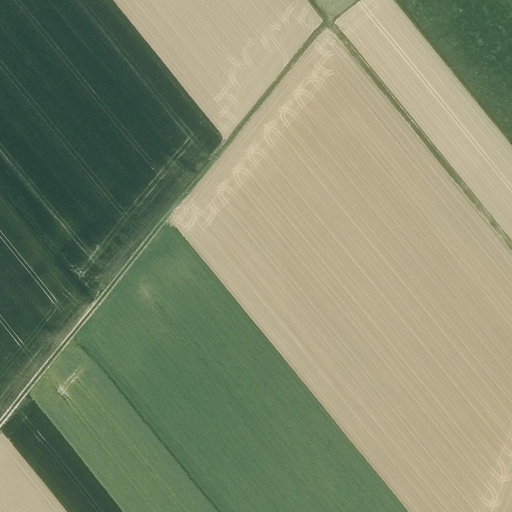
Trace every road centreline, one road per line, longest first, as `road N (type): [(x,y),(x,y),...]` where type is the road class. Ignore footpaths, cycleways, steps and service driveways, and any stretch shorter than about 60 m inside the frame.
road 1 (track): [(335,28),(0,427)]
road 2 (track): [(312,0),(511,245)]
